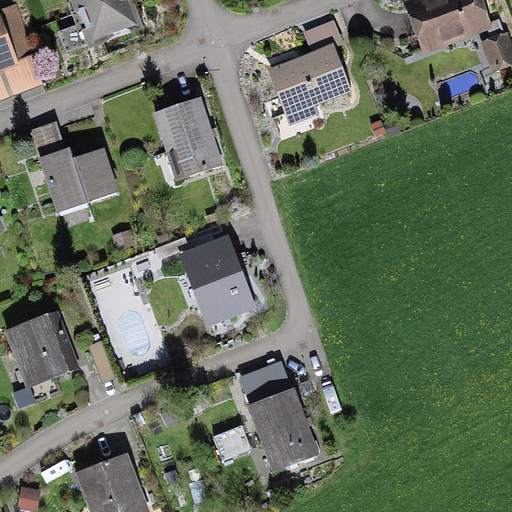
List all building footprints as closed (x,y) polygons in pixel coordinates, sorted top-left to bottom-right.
[(127,0),(73,0),(91,45),(138,27),(127,0)] [(478,0),(427,0),(407,8),(424,51),(488,25),(478,0)] [(17,5),(0,10),(0,67),(33,55),(17,5)] [(332,50),(271,72),(287,114),(348,92),(332,50)] [(199,101),(156,115),(169,154),(175,152),(184,179),(222,166),(199,101)] [(65,151),(41,159),(56,207),(85,198),(86,203),(116,194),(102,151),(68,162),(65,151)] [(227,242),(184,258),(191,277),(198,274),(215,321),(251,308),(227,242)] [(54,313),(6,331),(15,353),(19,351),(31,380),(75,364),(63,330),(61,331),(54,313)] [(102,342),(88,347),(99,374),(112,368),(102,342)] [(293,391),(250,407),(265,445),(271,443),(280,469),(317,455),(293,391)] [(145,511),(125,456),(79,474),(93,511),(145,511)]
